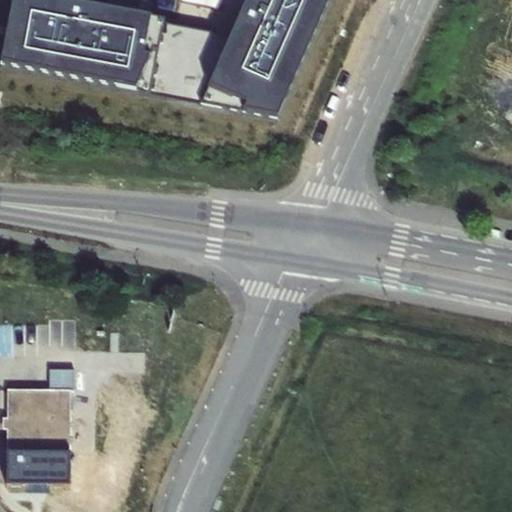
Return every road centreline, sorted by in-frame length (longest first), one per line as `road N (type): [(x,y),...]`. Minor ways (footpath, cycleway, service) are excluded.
road 1 (secondary): [(311,220),(0,193)]
road 2 (secondary): [(0,212),(294,257)]
road 3 (unclassified): [(185,511),(294,257)]
road 4 (unclassified): [(311,220),(412,0)]
road 5 (secondary): [(294,257),(511,295)]
road 6 (secondary): [(511,257),(311,220)]
